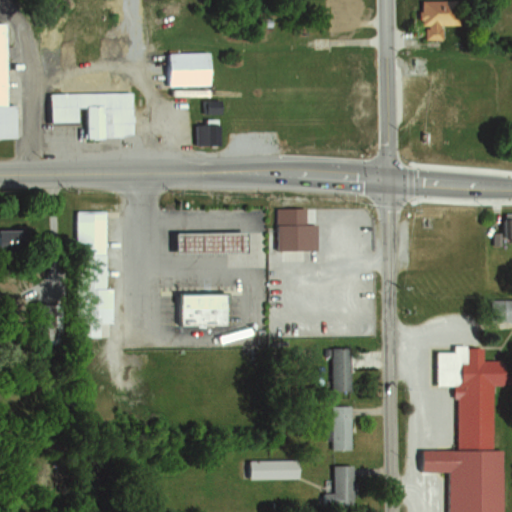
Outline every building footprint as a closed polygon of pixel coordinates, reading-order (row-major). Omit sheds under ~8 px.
[(333,0),(333,29),(347,29),(347,15),(358,15),(357,0),(333,0)] [(418,0),(418,39),(439,39),(439,26),(454,26),(454,0),(418,0)] [(0,17),(3,17),(4,100),(13,100),(14,132),(0,132),(0,17)] [(167,53),(167,86),(211,86),(211,53),(167,53)] [(361,75),(361,54),(332,54),(332,75),(361,75)] [(457,122),(457,106),(445,106),(445,69),(415,69),(415,86),(421,86),(421,122),(457,122)] [(132,92),(50,94),(51,123),(84,122),(84,138),(133,137),(132,92)] [(194,146),(220,146),(220,125),(194,125),(194,146)] [(308,209),(278,209),(278,251),(319,251),(319,224),(308,224),(308,209)] [(106,213),(78,213),(78,258),(106,258),(106,213)] [(511,213),(495,213),(495,241),(511,241),(511,213)] [(0,230),(0,254),(31,254),(31,231),(0,230)] [(167,234),(239,233),(239,251),(167,252),(167,234)] [(78,338),(101,338),(102,324),(113,324),(114,289),(78,289),(78,338)] [(229,326),(229,295),(185,295),(185,326),(229,326)] [(511,298),(486,299),(486,322),(511,321),(511,298)] [(335,322),(352,323),(353,303),(325,302),(324,332),(334,332),(335,322)] [(442,511),(499,511),(500,448),(490,448),(490,385),(504,385),(505,360),(479,360),(480,345),(450,345),(450,352),(432,352),(432,384),(453,384),(453,449),(414,449),(414,470),(443,470),(442,511)] [(352,348),(332,348),(332,393),(352,393),(352,348)] [(352,406),(331,406),(331,450),(352,450),(352,406)] [(298,460),(245,460),(245,478),(298,478),(298,460)] [(328,493),(318,493),(318,506),(349,506),(349,464),(328,464),(328,493)]
